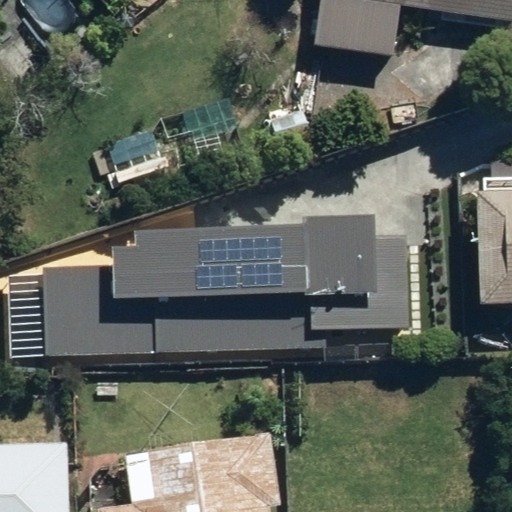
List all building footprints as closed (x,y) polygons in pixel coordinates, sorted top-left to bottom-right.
[(511,0),(314,0),(307,59),(388,68),(393,25),(511,39),(511,0)] [(511,189),(469,190),(470,318),(511,317),(511,189)] [(363,237),(124,245),(125,260),(101,261),(101,277),(32,279),(33,301),(4,302),(6,369),(316,359),(316,340),(406,338),(403,244),(364,246),(363,237)] [(380,388),(316,386),(313,440),(378,442),(380,388)] [(275,511),(266,444),(117,463),(123,511),(275,511)] [(0,511),(65,511),(62,453),(0,455),(0,511)]
